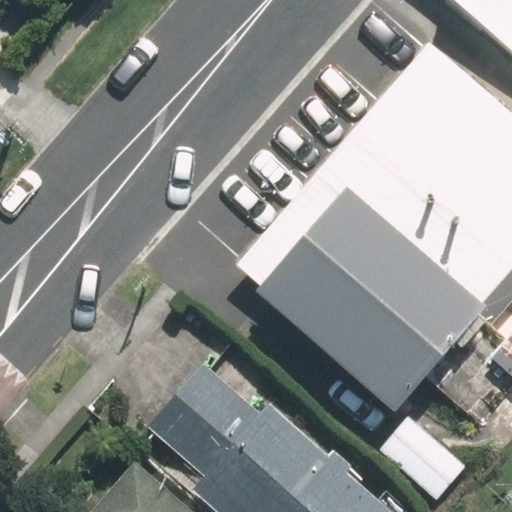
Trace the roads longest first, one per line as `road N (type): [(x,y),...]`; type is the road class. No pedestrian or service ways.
road 1 (residential): [(290,0),(0,382)]
road 2 (residential): [(0,247),(241,0)]
